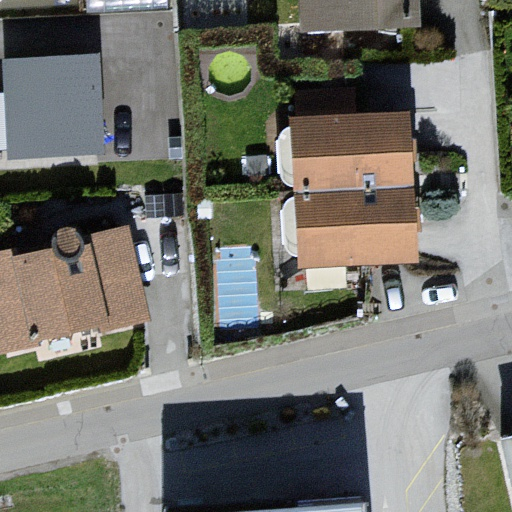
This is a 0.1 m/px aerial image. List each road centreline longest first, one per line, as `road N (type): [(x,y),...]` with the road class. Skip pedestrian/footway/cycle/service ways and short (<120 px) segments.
road 1 (residential): [(511,334),(0,450)]
road 2 (unknown): [(500,336),(479,0)]
